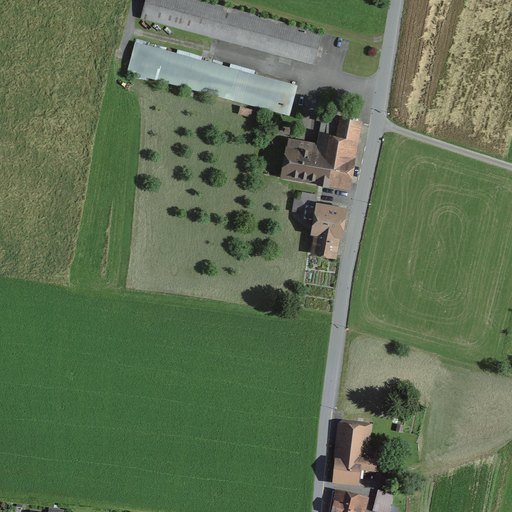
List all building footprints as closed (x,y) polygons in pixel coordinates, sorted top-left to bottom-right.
[(199,0),(144,0),(140,18),(312,65),(321,33),(199,0)] [(135,42),(127,70),(288,116),(296,87),(135,42)] [(239,106),(238,112),(249,115),(251,109),(239,106)] [(329,152),(287,144),(281,176),(352,189),(364,122),(342,117),(339,135),(332,134),(329,152)] [(315,194),(302,192),(300,201),(314,203),(315,194)] [(349,208),(317,202),(311,234),(325,236),(322,255),(336,257),(339,238),(344,239),(349,208)] [(369,426),(339,423),(332,486),(361,489),(363,473),(378,475),(379,461),(365,459),(369,426)] [(387,511),(392,496),(376,492),(370,511),(387,511)] [(364,511),(367,501),(349,496),(346,507),(335,504),(333,511),(364,511)]
